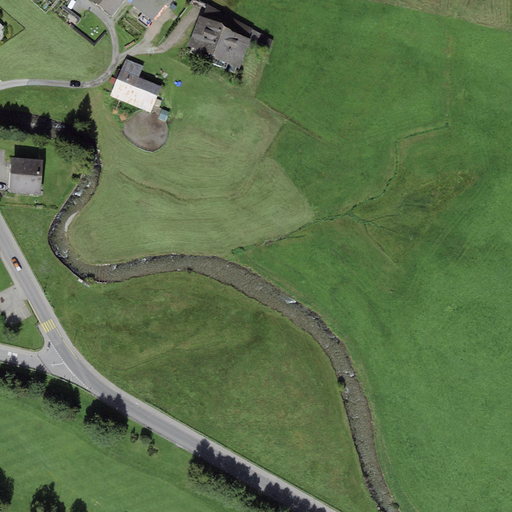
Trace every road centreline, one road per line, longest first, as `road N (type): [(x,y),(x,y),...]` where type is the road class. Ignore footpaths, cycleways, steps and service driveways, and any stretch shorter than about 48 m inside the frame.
road 1 (tertiary): [(72,361),(104,391),(313,511)]
road 2 (tertiary): [(0,230),(72,361)]
